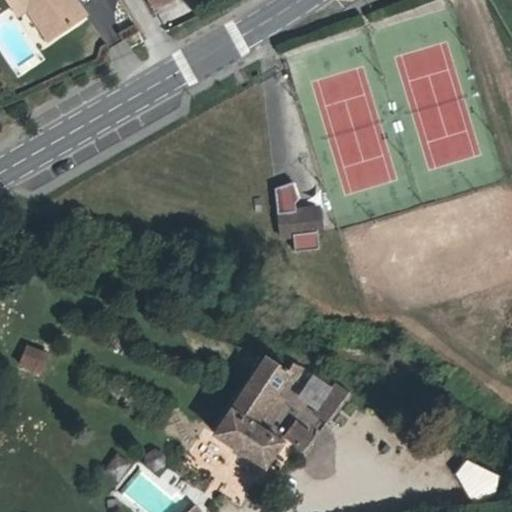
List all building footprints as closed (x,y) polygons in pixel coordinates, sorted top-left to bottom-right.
[(6,0),(17,15),(27,8),(33,4),(55,36),(85,16),(74,0),(6,0)] [(147,0),(153,9),(171,0),(147,0)] [(49,40),(55,36),(33,4),(27,8),(49,40)] [(293,182),(275,188),(280,235),(293,234),(295,251),(319,249),(317,231),(322,231),(319,209),(297,211),(296,203),(299,199),(293,182)] [(14,368),(39,377),(47,353),(23,344),(14,368)] [(248,420),(261,397),(270,402),(287,377),(262,359),(213,438),(265,471),(284,444),(256,425),(248,420)] [(256,425),(270,402),(261,397),(248,420),(256,425)] [(489,503),(498,473),(459,461),(450,491),(489,503)]
